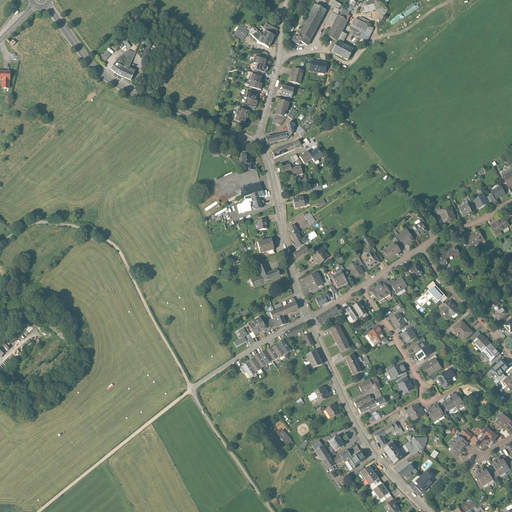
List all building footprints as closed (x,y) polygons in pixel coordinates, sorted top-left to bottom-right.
[(338,10),(341,5),(331,0),(328,5),(335,8),(338,10)] [(375,0),(360,4),(363,14),(378,10),(375,0)] [(314,5),(308,17),(320,23),(326,12),(314,5)] [(342,8),(340,11),(348,15),(350,12),(351,12),(353,8),(348,5),(346,10),(342,8)] [(335,8),(332,14),(337,17),(340,11),(338,10),(335,8)] [(348,15),(340,11),(337,17),(347,22),(350,17),(348,15)] [(331,27),(337,17),(332,14),(331,14),(326,25),(331,27)] [(320,23),(308,17),(299,34),(311,41),(320,23)] [(347,22),(337,17),(331,27),(326,37),(337,42),(347,22)] [(375,28),(357,19),(350,33),(367,42),(375,28)] [(266,25),(265,28),(275,33),(277,30),(266,25)] [(248,32),(241,27),(235,35),(242,40),(248,32)] [(263,31),(265,32),(274,37),(277,34),(275,33),(265,28),(263,31)] [(269,48),(274,37),(265,32),(262,38),(258,32),(252,36),(259,44),(269,48)] [(308,47),(311,41),(299,34),(297,37),(296,36),(292,42),(300,46),(301,43),(308,47)] [(352,50),(337,42),(332,52),(347,60),(352,50)] [(151,48),(147,46),(140,58),(144,60),(151,48)] [(131,80),(135,71),(128,69),(135,53),(129,50),(120,57),(111,70),(117,75),(131,80)] [(100,59),(104,62),(111,55),(106,51),(100,59)] [(257,58),(256,64),(258,64),(265,66),(266,60),(261,59),(257,58)] [(327,64),(311,61),(309,71),(325,75),(327,64)] [(258,64),(256,70),(266,73),(267,67),(265,66),(258,64)] [(304,72),(293,69),(290,82),(300,85),(304,72)] [(9,80),(10,80),(11,73),(0,72),(0,80),(3,81),(2,88),(8,88),(9,80)] [(252,75),(251,81),(253,82),(260,84),(261,78),(252,75)] [(253,82),(251,88),(259,90),(260,90),(262,84),(260,84),(253,82)] [(289,98),(291,99),(294,89),(283,86),(280,96),(289,98)] [(249,87),(248,93),(256,95),(257,95),(259,90),(251,88),(249,87)] [(247,93),(245,99),(248,99),(255,101),(256,95),(248,93),(247,93)] [(248,99),(246,105),(247,106),(254,107),(255,108),(257,102),(255,101),(248,99)] [(289,103),(278,100),(275,114),(277,115),(284,117),(285,110),(287,111),(289,103)] [(297,112),(292,109),(289,113),(287,116),(292,120),(297,112)] [(246,118),(247,118),(249,112),(244,111),(240,110),(238,116),(246,118)] [(236,122),(245,124),(246,118),(238,116),(237,115),(236,121),(235,121),(236,122)] [(288,133),(276,136),(277,142),(287,140),(294,133),(292,124),(286,126),(288,133)] [(300,127),(295,131),(299,135),(304,132),(301,128),(300,127)] [(276,136),(266,138),(267,145),(277,142),(276,136)] [(297,141),(293,145),(295,150),(301,146),(297,141)] [(303,144),(303,145),(306,150),(311,146),(308,141),(303,144)] [(295,150),(293,145),(284,148),(287,154),(295,150)] [(287,154),(284,148),(272,153),(274,158),(287,154)] [(323,158),(317,149),(314,151),(314,152),(309,155),(312,159),(314,163),(318,161),(323,158)] [(309,155),(307,152),(304,154),(304,155),(299,157),(304,164),(307,162),(312,159),(309,155)] [(296,154),(290,158),(294,163),(299,160),(296,154)] [(250,164),(249,155),(240,156),(241,166),(248,165),(250,165),(250,164)] [(291,170),(290,166),(286,167),(281,169),(283,176),(292,174),(291,170)] [(303,175),(300,167),(296,168),(297,168),(291,170),(292,174),(293,177),(303,175)] [(511,168),(508,169),(504,171),(501,174),(503,177),(509,189),(511,187),(511,168)] [(250,194),(262,191),(260,184),(240,190),(242,195),(242,197),(243,198),(251,196),(250,194)] [(504,191),(501,186),(491,191),(493,194),(496,200),(505,195),(503,191),(504,191)] [(255,210),(262,208),(259,198),(263,197),(262,191),(250,194),(251,196),(255,210)] [(486,198),(483,194),(478,197),(479,198),(474,201),(479,210),(489,204),(486,198)] [(465,206),(467,205),(471,202),(468,197),(462,201),(465,206)] [(302,198),(293,200),(295,209),(304,207),(302,198)] [(251,211),(248,200),(246,200),(241,205),(237,206),(239,214),(251,211)] [(472,212),(467,205),(465,206),(459,209),(463,217),(472,212)] [(215,206),(204,214),(206,217),(217,209),(215,206)] [(455,219),(451,208),(439,212),(444,224),(455,219)] [(315,221),(312,216),(306,220),(309,225),(315,221)] [(265,220),(257,221),(258,231),(267,230),(265,220)] [(508,229),(502,220),(496,224),(495,224),(491,226),(492,228),(497,235),(497,236),(501,234),(508,229)] [(442,228),(440,222),(434,224),(436,230),(442,228)] [(424,228),(421,223),(412,229),(418,237),(418,238),(427,232),(424,228)] [(290,237),(294,243),(301,238),(299,235),(300,234),(294,225),(288,229),(292,235),(290,237)] [(407,231),(398,237),(402,243),(403,242),(406,245),(413,240),(407,231)] [(485,241),(478,231),(466,239),(466,240),(471,247),(472,247),(479,242),(480,244),(485,241)] [(314,232),(305,238),(308,243),(317,237),(314,232)] [(362,238),(369,249),(372,247),(365,236),(362,238)] [(301,238),(294,243),(299,251),(301,250),(305,247),(304,246),(308,243),(305,238),(302,240),(301,238)] [(272,240),(257,243),(260,254),(266,253),(274,251),(272,240)] [(471,247),(466,240),(464,241),(471,251),(474,250),(472,247),(471,247)] [(395,243),(383,251),(389,260),(401,252),(400,250),(395,243)] [(321,248),(310,258),(318,267),(329,257),(321,248)] [(460,257),(455,248),(443,255),(444,256),(437,260),(440,265),(446,261),(453,257),(455,259),(460,257)] [(374,254),(371,249),(370,250),(363,254),(367,260),(364,262),(369,270),(380,263),(374,254)] [(304,255),(301,250),(299,251),(293,255),(296,260),(304,255)] [(255,260),(258,267),(264,265),(261,258),(255,260)] [(359,267),(356,262),(347,268),(355,280),(363,274),(359,267)] [(422,274),(416,264),(407,270),(412,277),(415,275),(417,277),(422,274)] [(262,276),(268,274),(264,265),(258,267),(262,276)] [(259,276),(250,280),(254,289),(262,285),(262,284),(280,277),(277,270),(268,274),(262,276),(259,277),(259,276)] [(342,276),(341,273),(340,273),(336,275),(343,287),(347,285),(342,276)] [(322,286),(316,274),(304,280),(310,292),(311,291),(318,288),(322,286)] [(343,287),(336,275),(332,277),(333,281),(338,290),(343,287)] [(391,281),(388,283),(390,286),(396,295),(404,290),(408,287),(401,278),(395,282),(394,281),(392,282),(391,281)] [(427,288),(430,291),(436,286),(433,282),(427,288)] [(384,283),(382,285),(389,295),(391,293),(387,288),(384,283)] [(389,295),(382,285),(376,289),(383,299),(389,295)] [(446,295),(436,286),(430,291),(416,304),(421,309),(432,299),(437,304),(440,301),(442,303),(443,304),(443,303),(447,300),(444,296),(446,295)] [(383,299),(376,289),(371,292),(374,298),(377,302),(383,299)] [(329,300),(326,294),(315,300),(319,308),(327,304),(326,302),(329,300)] [(458,311),(450,302),(445,306),(440,310),(448,318),(449,317),(451,318),(458,311)] [(500,304),(498,302),(492,307),(494,310),(492,311),(495,314),(493,316),(499,322),(507,315),(499,306),(500,304)] [(295,303),(283,308),(285,315),(298,310),(295,303)] [(359,303),(352,308),(359,317),(360,319),(366,314),(361,306),(359,303)] [(335,307),(322,315),(326,321),(338,313),(335,307)] [(352,308),(352,307),(345,311),(348,315),(349,316),(352,321),(359,317),(352,308)] [(283,308),(270,313),(272,319),(272,320),(279,317),(282,316),(282,317),(285,315),(283,308)] [(395,313),(397,316),(399,315),(404,311),(402,308),(395,313)] [(326,321),(322,315),(315,320),(319,325),(326,321)] [(405,324),(399,315),(397,316),(390,321),(396,330),(405,324)] [(282,316),(279,317),(272,320),(272,319),(268,321),(269,323),(269,322),(272,328),(275,327),(276,329),(285,325),(282,317),(282,316)] [(27,328),(29,331),(35,325),(27,317),(2,339),(5,343),(7,345),(27,328)] [(264,326),(260,319),(254,323),(260,333),(266,330),(264,326)] [(473,334),(462,322),(453,330),(464,342),(473,334)] [(260,333),(254,323),(248,326),(252,333),(254,336),(260,333)] [(405,329),(407,331),(410,329),(416,326),(414,323),(405,329)] [(302,332),(299,326),(285,333),(286,333),(288,339),(302,332)] [(339,327),(330,332),(331,334),(335,343),(344,338),(339,327)] [(382,333),(378,327),(371,332),(367,336),(371,341),(381,334),(382,333)] [(247,335),(243,329),(238,331),(241,337),(240,337),(240,338),(241,339),(234,343),(237,347),(246,341),(244,337),(247,335)] [(416,338),(410,329),(407,331),(401,335),(406,344),(416,338)] [(474,342),(481,336),(478,333),(472,339),(474,342)] [(385,339),(381,334),(371,341),(370,341),(374,347),(381,342),(385,339)] [(313,345),(309,335),(304,337),(302,338),(304,342),(305,341),(308,347),(313,345)] [(483,338),(481,336),(474,342),(473,343),(482,353),(491,345),(484,337),(483,338)] [(344,338),(335,343),(336,345),(340,354),(350,349),(344,338)] [(284,342),(283,341),(282,341),(281,342),(277,345),(278,345),(285,355),(286,356),(288,354),(288,353),(290,352),(288,348),(284,342)] [(426,348),(423,343),(419,345),(412,349),(416,355),(426,348)] [(274,346),(271,348),(278,359),(279,359),(285,355),(278,345),(275,347),(274,346)] [(499,354),(491,345),(482,353),(490,362),(499,354)] [(426,348),(416,355),(415,355),(419,362),(433,354),(429,347),(426,348)] [(271,348),(265,352),(272,363),(278,359),(271,348)] [(265,351),(259,355),(266,367),(267,366),(272,363),(265,352),(265,351)] [(322,365),(316,351),(306,356),(310,364),(312,370),(322,365)] [(259,355),(253,359),(261,370),(266,367),(259,355)] [(353,355),(345,359),(346,361),(349,368),(357,364),(353,355)] [(310,364),(306,356),(301,358),(305,366),(310,364)] [(248,363),(255,374),(261,370),(253,359),(248,363)] [(441,369),(435,359),(429,363),(423,367),(429,377),(441,369)] [(509,368),(502,361),(492,370),(499,377),(502,374),(509,368)] [(255,374),(248,363),(247,363),(246,364),(245,365),(242,367),(243,368),(246,373),(250,379),(256,375),(255,374)] [(357,364),(349,368),(353,377),(361,373),(357,364)] [(406,373),(402,364),(395,368),(388,371),(387,372),(391,381),(401,376),(406,373)] [(455,377),(450,369),(436,379),(437,381),(444,390),(446,388),(447,389),(451,387),(450,386),(454,384),(451,380),(455,377)] [(511,390),(511,374),(507,379),(503,383),(511,391),(511,390)] [(372,380),(369,381),(372,386),(377,384),(378,383),(376,378),(374,379),(372,380)] [(372,386),(369,381),(358,387),(361,393),(365,391),(365,393),(372,389),(372,388),(372,386)] [(414,390),(410,381),(409,382),(403,385),(403,383),(398,386),(404,395),(414,390)] [(380,390),(377,384),(372,386),(372,388),(372,389),(374,393),(379,390),(380,390)] [(330,399),(324,388),(315,392),(318,398),(320,404),(330,399)] [(318,398),(315,392),(311,394),(311,395),(308,397),(311,402),(318,398)] [(461,401),(457,394),(451,398),(456,407),(458,410),(464,407),(461,401)] [(365,403),(363,398),(353,403),(356,408),(365,403)] [(456,407),(451,398),(443,403),(444,403),(448,411),(449,412),(456,407)] [(385,404),(382,399),(368,405),(371,410),(385,404)] [(336,409),(333,404),(325,410),(325,411),(331,420),(332,419),(338,415),(335,410),(336,409)] [(371,410),(368,405),(358,409),(360,415),(371,410)] [(420,409),(417,405),(407,411),(406,411),(408,416),(412,422),(425,415),(421,408),(420,409)] [(440,411),(437,405),(432,408),(439,419),(444,417),(440,411)] [(439,419),(432,408),(427,410),(430,417),(433,422),(439,419)] [(394,417),(388,420),(390,423),(396,419),(396,421),(404,417),(401,411),(393,416),(394,417)] [(371,424),(380,419),(378,414),(369,419),(371,424)] [(511,430),(511,428),(511,424),(511,422),(503,415),(499,419),(511,430)] [(505,430),(508,433),(511,430),(499,419),(495,424),(500,428),(504,432),(505,430)] [(395,424),(382,431),(385,436),(391,433),(394,431),(395,432),(399,430),(400,429),(397,424),(396,424),(395,424)] [(292,440),(281,428),(275,433),(287,446),(292,440)] [(499,438),(486,428),(481,435),(482,436),(479,441),(476,444),(483,450),(485,447),(486,448),(490,443),(493,445),(499,438)] [(465,430),(461,435),(464,437),(469,441),(473,436),(465,430)] [(374,436),(377,441),(382,438),(385,436),(382,431),(374,436)] [(458,436),(453,442),(463,450),(468,445),(462,440),(458,436)] [(337,437),(328,443),(331,446),(332,449),(330,453),(332,457),(335,455),(334,453),(344,446),(337,437)] [(387,445),(382,438),(377,441),(381,448),(387,445)] [(425,447),(427,438),(414,439),(412,440),(419,451),(421,450),(425,447)] [(419,451),(412,440),(404,446),(408,452),(412,457),(412,456),(417,453),(419,451)] [(315,451),(322,447),(319,442),(312,446),(315,451)] [(453,442),(448,448),(454,452),(458,455),(459,456),(463,450),(453,442)] [(397,450),(393,444),(383,451),(388,458),(398,451),(397,450)] [(408,452),(404,446),(399,449),(400,451),(399,452),(401,456),(408,452)] [(328,457),(322,447),(315,451),(314,452),(321,463),(329,458),(328,457)] [(425,447),(421,450),(423,452),(433,460),(438,454),(434,451),(430,449),(425,447)] [(346,451),(339,457),(342,461),(344,464),(349,461),(352,459),(346,451)] [(399,452),(398,451),(388,458),(393,466),(403,459),(399,452)] [(365,461),(360,453),(352,459),(349,461),(353,468),(365,461)] [(339,457),(331,461),(334,466),(342,461),(339,457)] [(329,459),(329,458),(321,463),(327,471),(334,466),(329,459)] [(502,462),(499,458),(496,460),(505,474),(510,471),(506,466),(503,461),(502,462)] [(496,460),(492,462),(495,466),(494,467),(497,472),(500,477),(505,474),(496,460)] [(349,461),(344,464),(349,473),(354,469),(353,468),(349,461)] [(405,469),(409,474),(414,471),(409,465),(405,469)] [(374,473),(369,467),(364,470),(360,473),(365,480),(374,473)] [(360,473),(364,470),(362,468),(353,474),(354,475),(355,477),(360,473)] [(486,472),(483,468),(479,470),(488,484),(493,481),(490,476),(487,471),(486,472)] [(409,474),(405,469),(398,474),(402,479),(404,478),(406,480),(411,477),(409,474)] [(422,493),(432,482),(428,479),(430,477),(428,475),(429,473),(426,470),(415,482),(417,483),(414,486),(418,490),(422,493)] [(479,470),(476,472),(478,477),(477,478),(480,483),(483,488),(488,484),(479,470)] [(333,472),(328,475),(331,480),(336,477),(333,472)] [(378,480),(374,473),(365,480),(369,486),(378,480)] [(380,482),(378,480),(369,486),(371,488),(380,482)] [(382,485),(380,482),(371,488),(373,491),(382,485)] [(385,490),(382,485),(373,491),(376,496),(385,490)] [(389,494),(385,490),(376,496),(380,501),(389,494)] [(391,497),(389,494),(380,501),(382,503),(386,501),(391,497)] [(397,504),(394,500),(388,504),(384,507),(387,511),(398,511),(400,511),(395,505),(397,504)] [(471,500),(454,511),(469,511),(475,508),(476,507),(471,500)]
